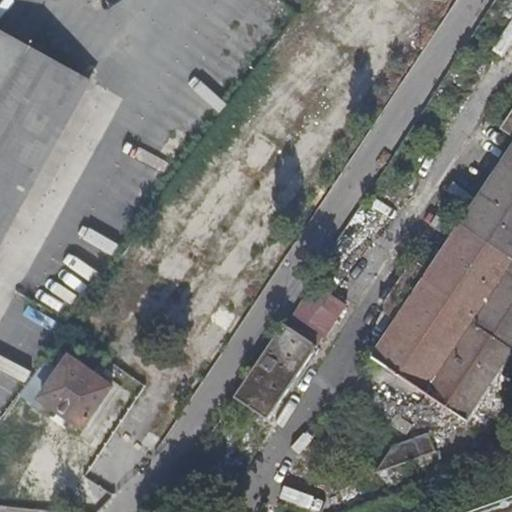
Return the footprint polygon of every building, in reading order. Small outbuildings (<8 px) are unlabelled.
[(355,0),(332,0),(327,7),(357,31),(371,12),(355,0)] [(403,0),(401,4),(425,23),(442,0),(403,0)] [(0,202),(73,70),(0,29),(0,202)] [(309,31),(283,66),(334,103),(360,68),(309,31)] [(0,244),(91,80),(73,70),(0,202),(0,244)] [(271,83),(255,106),(307,141),(323,117),(271,83)] [(469,423),(511,358),(511,115),(505,127),(511,131),(511,154),(431,277),(413,264),(385,306),(404,319),(376,360),(469,423)] [(246,120),(224,149),(278,190),(300,162),(246,120)] [(221,152),(198,182),(253,224),(276,195),(221,152)] [(219,264),(237,234),(182,202),(164,233),(219,264)] [(228,300),(243,309),(257,285),(241,276),(228,300)] [(291,316),(325,338),(347,306),(313,283),(291,316)] [(193,351),(216,365),(246,319),(224,304),(193,351)] [(285,325),(318,347),(325,338),(291,316),(285,325)] [(285,325),(236,398),(269,420),(318,347),(285,325)] [(62,340),(21,395),(38,407),(44,399),(85,428),(113,388),(72,359),(77,351),(62,340)] [(188,373),(168,409),(183,417),(203,381),(188,373)] [(396,417),(391,426),(408,437),(414,428),(396,417)] [(394,448),(375,476),(423,459),(437,454),(430,436),(394,448)]
